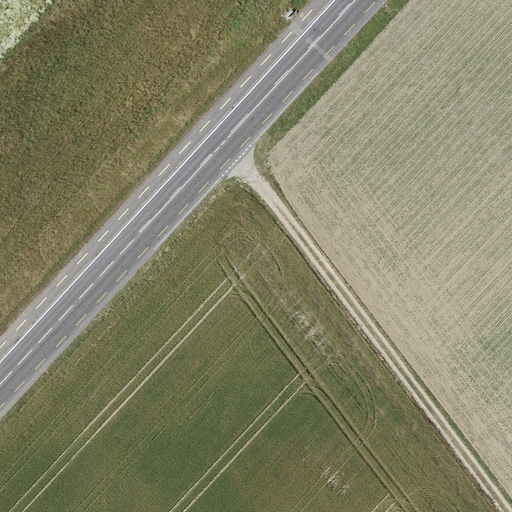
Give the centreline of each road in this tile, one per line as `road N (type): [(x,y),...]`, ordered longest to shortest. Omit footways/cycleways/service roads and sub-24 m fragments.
road 1 (primary): [(0,389),(359,0)]
road 2 (track): [(229,139),(504,511)]
